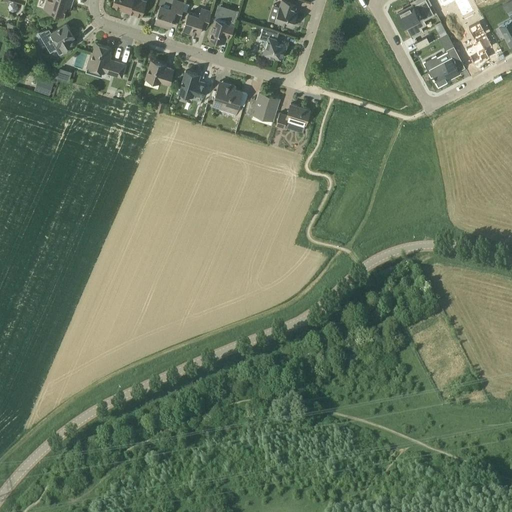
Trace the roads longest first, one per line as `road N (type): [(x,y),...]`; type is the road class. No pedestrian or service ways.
road 1 (unclassified): [(0,498),(88,414),(308,316),(386,255),(441,246),(511,261)]
road 2 (unclassified): [(296,82),(103,32),(93,14),(97,0)]
road 3 (residential): [(375,4),(427,107),(511,62)]
